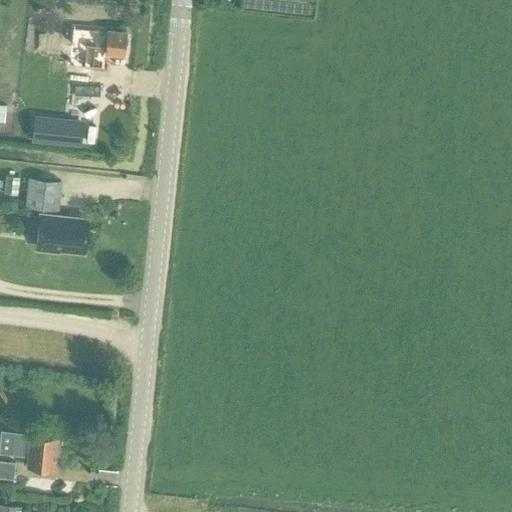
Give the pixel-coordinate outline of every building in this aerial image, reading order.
[(71,26),(67,65),(102,68),(104,53),(123,55),(124,44),(127,42),(127,36),(126,34),(126,31),(71,26)] [(34,118),(32,139),(67,142),(69,121),(34,118)] [(5,174),(3,193),(17,194),(19,176),(5,174)] [(25,206),(57,209),(60,181),(28,178),(25,206)] [(39,213),(36,246),(83,251),(87,218),(39,213)] [(13,432),(11,452),(27,454),(26,464),(53,467),(56,436),(13,432)] [(0,460),(0,477),(13,479),(14,462),(0,460)] [(0,511),(18,511),(20,505),(0,502),(0,511)]
